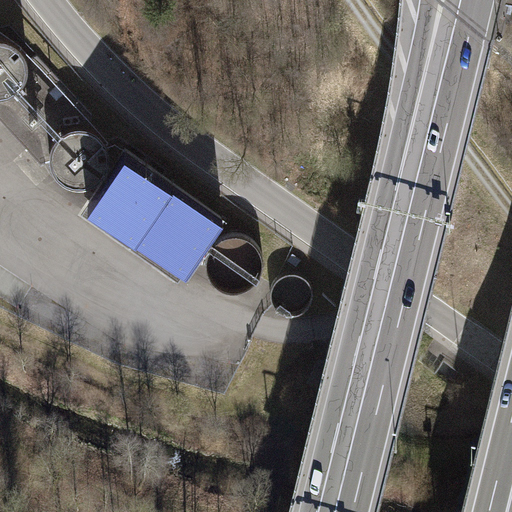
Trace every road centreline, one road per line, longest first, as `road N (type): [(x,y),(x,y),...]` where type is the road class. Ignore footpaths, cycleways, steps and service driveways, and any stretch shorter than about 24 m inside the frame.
road 1 (unclassified): [(47,0),(86,48),(182,135),(511,367)]
road 2 (track): [(0,329),(120,383),(212,406),(246,396),(299,332)]
road 3 (motorway): [(477,0),(403,305)]
road 4 (motorway): [(429,0),(399,142),(403,305)]
road 5 (track): [(511,213),(354,0)]
road 6 (motorway): [(403,305),(353,511)]
